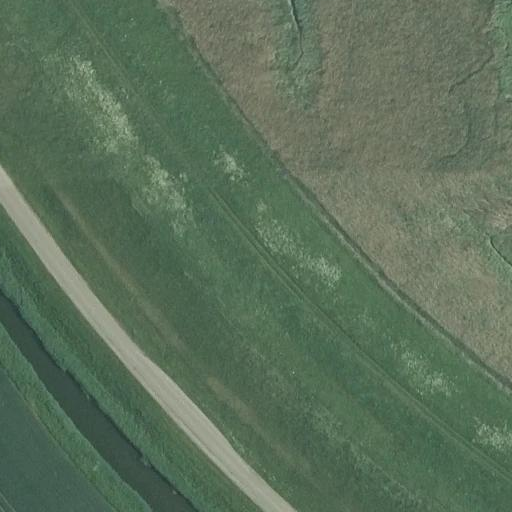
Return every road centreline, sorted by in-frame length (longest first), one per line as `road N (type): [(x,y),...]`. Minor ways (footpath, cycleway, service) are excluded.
road 1 (track): [(501,511),(257,294),(45,0)]
road 2 (unclassified): [(281,511),(98,319),(0,181)]
